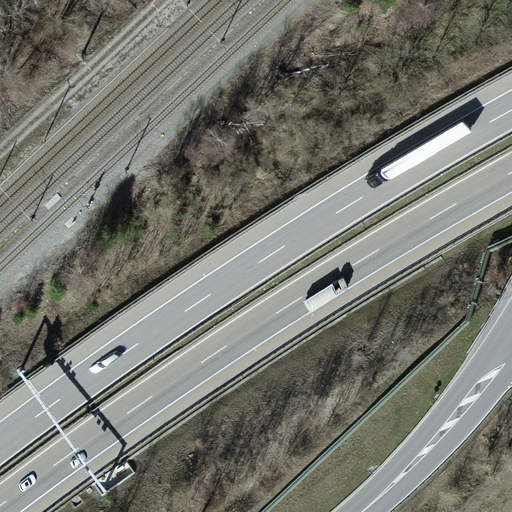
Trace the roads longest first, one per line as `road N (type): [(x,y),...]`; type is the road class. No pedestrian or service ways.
road 1 (motorway): [(511,109),(294,239),(0,443)]
road 2 (motorway): [(0,505),(275,313),(511,172)]
road 3 (primary): [(511,345),(448,429),(359,511)]
road 4 (track): [(0,153),(164,0)]
